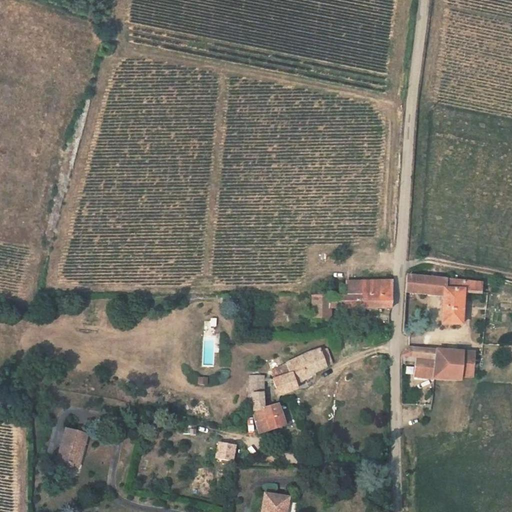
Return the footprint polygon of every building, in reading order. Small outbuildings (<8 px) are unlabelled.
[(482,305),(483,295),(479,294),(471,293),(411,287),(410,303),(446,306),(444,334),(465,336),(467,304),(482,305)] [(396,294),(350,293),(350,305),(332,304),(320,304),(319,318),(313,318),(313,328),(335,329),(337,316),(364,319),(394,320),(396,294)] [(332,293),(332,304),(350,305),(350,293),(332,293)] [(334,374),(330,360),(329,357),(308,363),(285,373),(289,382),(272,388),(279,406),(298,402),(297,397),(319,385),(318,384),(318,381),(334,377),(334,374)] [(335,359),(330,360),(334,374),(339,372),(335,359)] [(415,391),(436,393),(463,395),(463,389),(476,390),(479,366),(416,360),(408,373),(405,373),(404,379),(416,380),(415,391)] [(258,421),(264,419),(264,412),(264,384),(253,383),(250,410),(258,410),(258,421)] [(267,428),(261,431),(265,443),(287,437),(279,415),(264,419),(267,428)] [(258,421),(261,431),(267,428),(264,419),(258,421)] [(70,434),(62,466),(79,470),(83,457),(87,458),(92,440),(70,434)] [(223,452),(219,463),(233,468),(237,456),(223,452)] [(296,511),(298,507),(277,502),(274,511),(296,511)]
